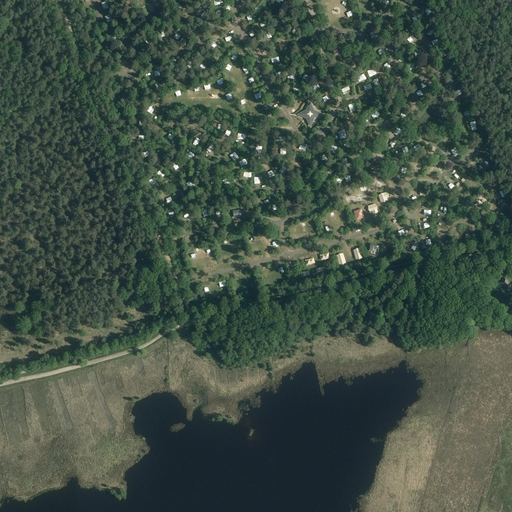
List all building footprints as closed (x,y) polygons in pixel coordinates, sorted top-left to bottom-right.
[(305,73),(307,66),(301,64),(299,71),(305,73)] [(232,105),(238,102),(236,96),(230,99),(232,105)] [(144,112),(149,107),(145,103),(140,108),(144,112)] [(299,114),(299,116),(306,119),(309,125),(312,125),(314,119),(320,116),(320,113),(314,110),(311,104),(309,104),(306,111),(299,114)] [(182,180),(177,184),(181,189),(186,186),(182,180)] [(361,216),(362,218),(364,218),(361,209),(354,212),(356,218),(361,216)] [(233,211),(234,218),(245,217),(244,210),(233,211)] [(369,253),(376,255),(378,249),(379,249),(379,247),(371,245),(370,247),(371,247),(369,253)] [(498,283),(507,293),(511,287),(511,286),(504,278),(498,283)]
